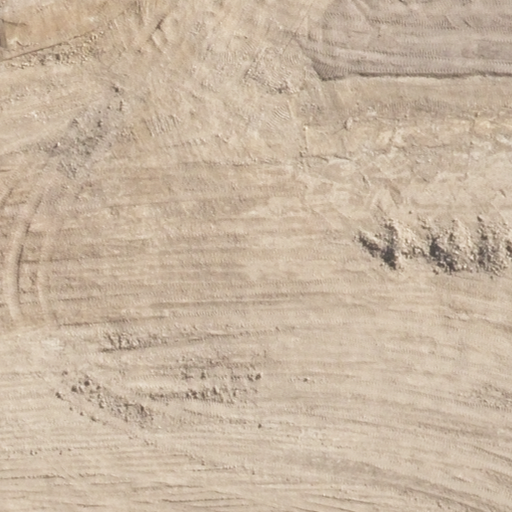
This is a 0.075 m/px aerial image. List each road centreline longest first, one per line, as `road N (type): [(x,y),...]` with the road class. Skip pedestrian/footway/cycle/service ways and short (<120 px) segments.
road 1 (secondary): [(511,413),(267,387),(0,415)]
road 2 (secondary): [(0,251),(266,219),(511,238)]
